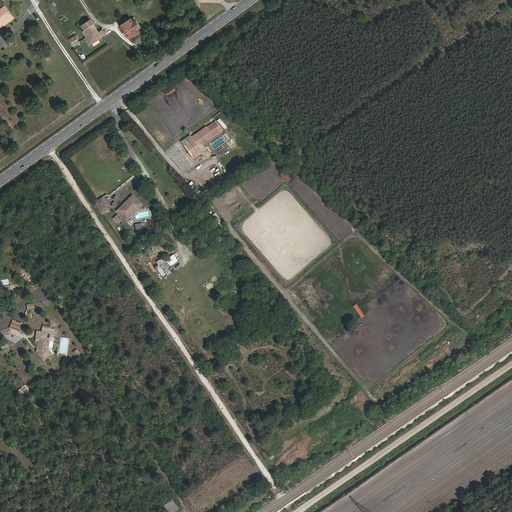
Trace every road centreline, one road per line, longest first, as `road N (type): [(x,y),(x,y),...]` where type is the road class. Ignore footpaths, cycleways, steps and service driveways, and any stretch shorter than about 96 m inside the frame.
road 1 (track): [(51,144),(274,483)]
road 2 (primary): [(252,0),(0,182)]
road 3 (track): [(511,365),(299,511)]
